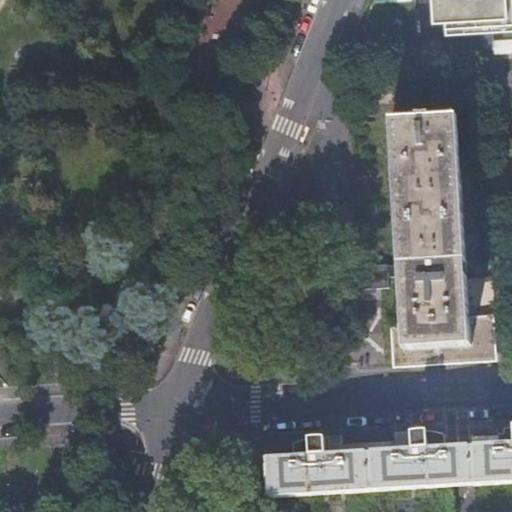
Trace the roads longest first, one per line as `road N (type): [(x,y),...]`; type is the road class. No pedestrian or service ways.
road 1 (residential): [(177,409),(339,0)]
road 2 (residential): [(177,409),(511,391)]
road 3 (residential): [(0,415),(177,409)]
